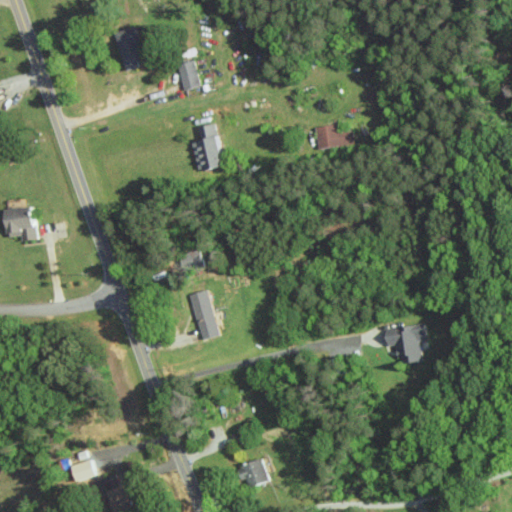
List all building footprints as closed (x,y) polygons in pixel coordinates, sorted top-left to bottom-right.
[(126,71),(139,67),(137,61),(146,59),(136,25),(114,32),(126,71)] [(183,90),(200,87),(194,60),(178,64),(183,90)] [(199,172),(224,166),(214,124),(197,127),(200,140),(192,142),(199,172)] [(340,132),(339,124),(315,127),(318,148),(354,144),(352,130),(340,132)] [(21,234),(22,240),(38,237),(33,204),(5,208),(9,236),(21,234)] [(190,292),(202,338),(220,333),(207,288),(190,292)] [(427,338),(424,322),(385,328),(388,345),(397,344),(400,362),(422,359),(419,340),(427,338)] [(268,480),(262,457),(237,465),(241,479),(245,478),(248,486),(268,480)] [(137,511),(133,490),(125,491),(124,483),(119,484),(116,473),(102,476),(109,511),(137,511)]
